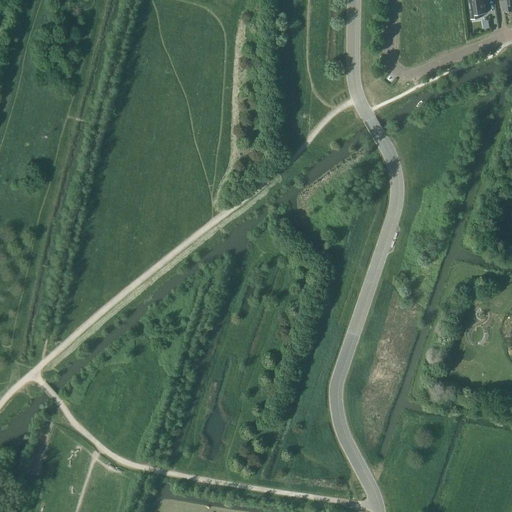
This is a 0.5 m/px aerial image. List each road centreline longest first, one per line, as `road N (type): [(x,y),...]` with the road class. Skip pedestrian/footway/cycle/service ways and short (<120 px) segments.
road 1 (unknown): [(393,161),(297,444),(341,477),(355,511)]
road 2 (residential): [(511,37),(406,74),(395,70),(392,53),(393,0)]
road 3 (unknown): [(309,0),(315,91),(333,113),(358,95)]
